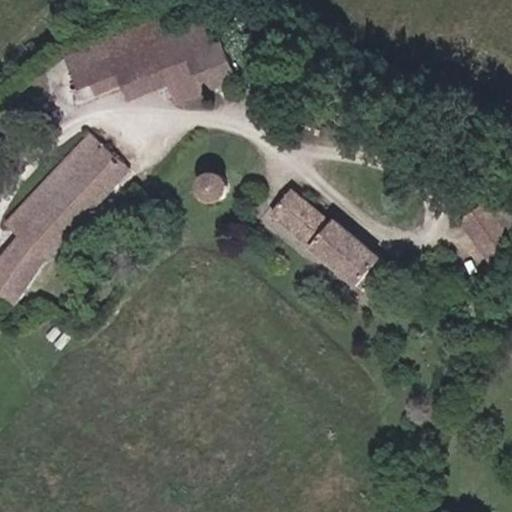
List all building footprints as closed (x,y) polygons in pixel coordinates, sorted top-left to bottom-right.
[(50,59),(56,73),(157,28),(150,14),(50,59)] [(157,28),(56,73),(64,91),(76,86),(80,96),(106,85),(144,68),(151,82),(160,99),(221,72),(202,40),(197,43),(184,16),(157,28)] [(113,98),(151,82),(144,68),(106,85),(113,98)] [(0,301),(24,265),(113,172),(73,136),(0,213),(0,301)] [(210,173),(202,168),(197,168),(191,171),(187,174),(185,182),(185,187),(188,193),(192,196),(196,198),(201,199),(206,197),(210,194),(213,190),(214,185),(213,176),(210,173)] [(365,251),(346,276),(366,292),(389,261),(325,210),(322,214),(283,184),(281,186),(365,251)] [(262,211),(346,276),(365,251),(281,186),(262,211)] [(491,255),(511,239),(511,222),(493,197),(464,219),(491,255)]
